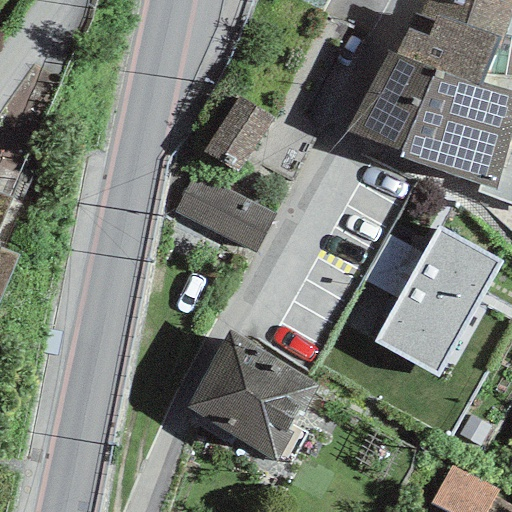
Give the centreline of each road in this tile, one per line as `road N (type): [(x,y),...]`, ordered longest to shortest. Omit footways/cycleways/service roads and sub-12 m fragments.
road 1 (residential): [(142,511),(181,394),(402,0)]
road 2 (secondary): [(63,511),(169,0)]
road 3 (track): [(511,245),(469,204),(330,136)]
